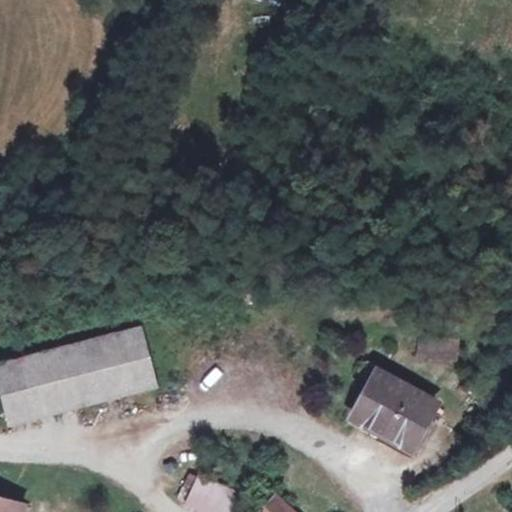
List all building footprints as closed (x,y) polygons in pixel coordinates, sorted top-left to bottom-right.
[(154,324),(7,365),(23,423),(171,383),(154,324)] [(450,341),(417,337),(414,356),(447,359),(450,341)] [(435,400),(380,371),(352,418),(408,448),(435,400)] [(230,511),(239,495),(202,479),(191,502),(213,511),(230,511)] [(292,511),(277,497),(260,511),(292,511)]
